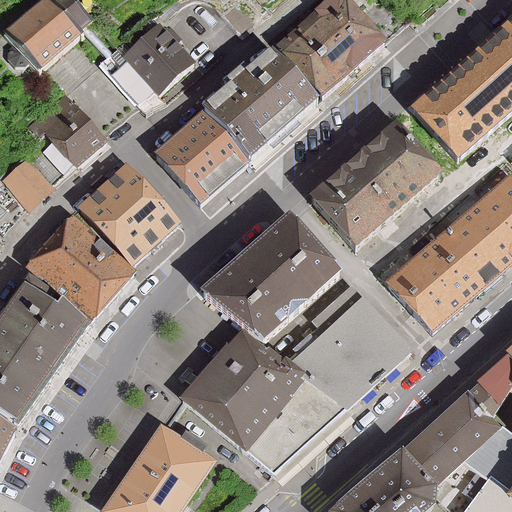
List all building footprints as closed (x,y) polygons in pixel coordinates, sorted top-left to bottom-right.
[(49,0),(46,0),(5,38),(14,48),(7,55),(7,65),(15,72),(24,71),(31,66),(40,76),(81,38),(79,35),(90,25),(67,0),(51,0),(50,1),(49,0)] [(364,24),(342,0),(336,0),(278,52),(322,102),(353,74),(384,47),(364,24)] [(377,13),(364,24),(384,47),(397,35),(377,13)] [(511,116),(511,26),(413,114),(458,164),(511,116)] [(198,66),(164,27),(126,60),(110,74),(140,108),(144,113),(161,98),(198,66)] [(205,116),(250,166),(284,136),(318,106),(274,56),(249,77),(244,71),(225,88),(230,94),(205,116)] [(104,139),(140,108),(110,74),(102,65),(66,95),(104,139)] [(66,95),(28,129),(38,140),(45,134),(53,143),(75,167),(77,170),(107,142),(104,139),(66,95)] [(200,210),(250,166),(205,116),(156,160),(200,210)] [(439,180),(395,130),(339,179),(312,203),(356,253),(439,180)] [(30,212),(55,190),(52,188),(75,167),(53,143),(31,162),(28,158),(2,182),(30,212)] [(178,229),(127,171),(109,187),(103,180),(91,190),(98,197),(81,213),(132,270),(155,249),(178,229)] [(511,185),(508,182),(387,288),(432,338),(460,314),(511,267),(511,185)] [(134,278),(72,223),(29,271),(91,327),(107,308),(134,278)] [(290,223),(203,299),(263,346),(339,279),(290,223)] [(53,300),(29,283),(24,290),(23,289),(0,322),(0,418),(18,430),(53,380),(88,330),(62,307),(61,308),(52,302),(53,300)] [(302,360),(290,370),(298,376),(347,414),(356,406),(379,385),(403,363),(410,356),(357,299),(350,292),(314,325),(321,332),(296,354),(302,360)] [(198,385),(182,403),(189,409),(240,451),(274,479),(277,482),(279,484),(292,473),(353,419),(350,416),(347,414),(298,376),(290,370),(268,353),(267,355),(244,336),(232,351),(229,349),(198,385)] [(467,398),(401,456),(434,492),(463,466),(495,437),(499,433),(490,424),(511,390),(511,366),(507,361),(477,388),(478,389),(474,393),(468,399),(467,398)] [(16,434),(0,424),(0,465),(2,461),(16,434)] [(495,437),(463,466),(475,475),(487,484),(490,481),(507,493),(511,485),(511,437),(502,430),(499,433),(495,437)] [(166,436),(161,433),(133,475),(107,511),(181,511),(184,509),(212,467),(199,459),(204,451),(186,439),(181,446),(166,436)] [(401,456),(366,487),(337,511),(429,511),(433,509),(434,492),(401,456)] [(511,497),(507,493),(490,481),(487,484),(475,475),(463,491),(476,501),(467,511),(511,511),(511,503),(509,501),(511,497)]
